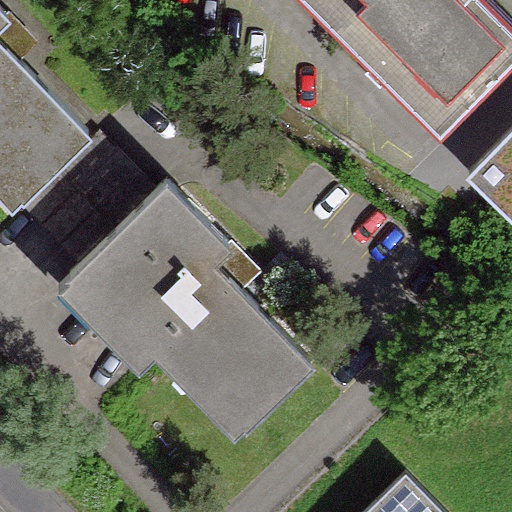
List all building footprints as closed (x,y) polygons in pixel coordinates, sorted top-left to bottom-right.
[(308,0),(440,130),(511,56),(511,19),(492,0),(308,0)] [(0,7),(0,192),(16,208),(90,136),(0,43),(0,23),(8,15),(0,7)] [(511,122),(468,168),(511,211),(511,122)] [(166,174),(61,277),(141,358),(153,346),(235,430),(310,357),(209,255),(227,237),(166,174)] [(438,511),(408,482),(378,511),(438,511)]
